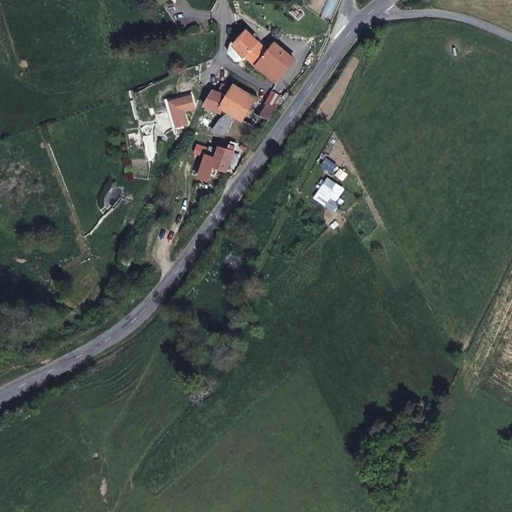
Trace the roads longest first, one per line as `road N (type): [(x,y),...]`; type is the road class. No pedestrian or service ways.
road 1 (tertiary): [(0,395),(130,331),(202,254),(344,42)]
road 2 (unclassified): [(379,7),(445,12),(511,38)]
